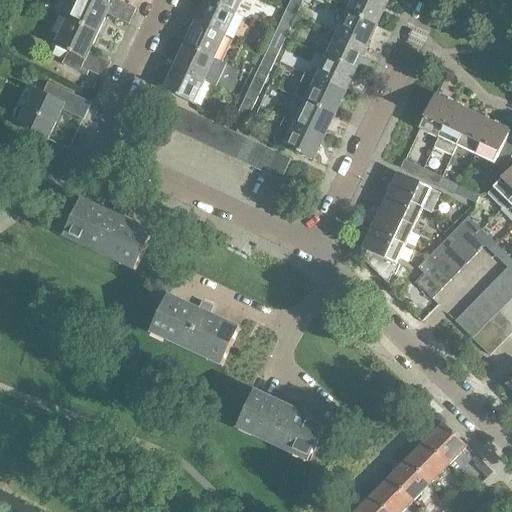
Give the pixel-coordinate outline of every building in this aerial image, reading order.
[(77,0),(68,19),(99,34),(108,14),(129,24),(130,25),(136,10),(136,9),(115,0),(77,0)] [(207,0),(207,1),(235,14),(241,1),(243,1),(243,0),(207,0)] [(296,15),(302,4),(294,0),(291,0),(286,11),(296,15)] [(382,10),(386,3),(379,0),(354,0),(349,13),(376,26),(383,11),(382,10)] [(198,14),(194,23),(226,38),(230,29),(229,28),(235,14),(207,1),(200,15),(198,14)] [(291,26),(296,15),(286,11),(281,21),(291,26)] [(370,40),(376,26),(349,13),(342,26),(342,25),(337,35),(365,48),(368,40),(370,40)] [(90,53),(99,34),(68,19),(55,47),(68,53),(63,64),(63,63),(62,65),(87,76),(88,75),(87,75),(89,71),(104,78),(111,63),(90,53)] [(286,38),(291,26),(281,21),(275,33),(286,38)] [(192,33),(185,46),(214,60),(214,59),(220,46),(221,47),(226,38),(194,23),(189,32),(192,33)] [(281,49),(286,38),(275,33),(270,44),(281,49)] [(361,56),(365,48),(337,35),(333,43),(334,44),(327,58),(355,71),(362,56),(361,56)] [(275,61),(281,49),(270,44),(265,56),(275,61)] [(177,59),(173,68),(205,83),(205,82),(215,87),(225,64),(214,59),(214,60),(185,46),(179,60),(177,59)] [(270,72),(275,61),(265,56),(260,67),(270,72)] [(348,86),(355,71),(327,58),(321,72),(320,71),(316,80),(344,93),(347,85),(348,86)] [(264,83),(270,72),(260,67),(254,79),(264,83)] [(171,77),(164,92),(193,105),(199,91),(201,91),(205,83),(173,68),(169,76),(171,77)] [(344,93),(316,80),(305,75),(295,98),(306,103),(334,116),(341,101),(340,101),(344,93)] [(259,94),(264,83),(254,79),(249,89),(259,94)] [(62,109),(84,119),(92,103),(48,82),(43,93),(34,89),(17,126),(48,140),(62,109)] [(254,106),(259,94),(249,89),(244,101),(254,106)] [(454,105),(435,97),(419,130),(438,139),(454,105)] [(249,117),(254,106),(244,101),(239,112),(249,117)] [(327,131),(334,116),(306,103),(300,116),(299,116),(295,125),(323,138),(326,131),(327,131)] [(453,157),(457,148),(473,114),(454,105),(438,139),(439,139),(434,148),(453,157)] [(179,133),(189,113),(178,107),(168,128),(179,133)] [(244,128),(249,117),(239,112),(233,123),(244,128)] [(191,139),(200,118),(189,113),(179,133),(191,139)] [(476,157),(492,123),(473,114),(457,148),(476,157)] [(202,144),(212,123),(200,118),(191,139),(202,144)] [(319,146),(323,138),(295,125),(284,120),(274,143),(313,161),(320,147),(319,146)] [(213,149),(223,128),(212,123),(202,144),(213,149)] [(511,132),(492,123),(476,157),(506,171),(511,157),(511,146),(505,144),(511,132)] [(225,155),(234,134),(223,128),(213,149),(225,155)] [(236,160),(246,139),(234,134),(225,155),(236,160)] [(247,165),(257,144),(246,139),(236,160),(247,165)] [(259,171),(268,150),(257,144),(247,165),(259,171)] [(270,176),(280,155),(268,150),(259,171),(270,176)] [(281,181),(291,160),(280,155),(270,176),(281,181)] [(420,168),(404,160),(400,168),(416,176),(420,168)] [(511,170),(488,195),(503,209),(509,204),(511,200),(511,170)] [(438,186),(442,178),(427,171),(423,179),(438,186)] [(440,194),(398,174),(389,193),(422,209),(422,210),(431,214),(440,194)] [(457,185),(442,178),(438,186),(453,193),(457,185)] [(464,188),(460,196),(476,204),(480,196),(464,188)] [(422,209),(389,193),(380,212),(414,228),(422,210),(422,209)] [(511,200),(509,204),(503,209),(501,211),(511,220),(511,200)] [(112,216),(82,202),(65,238),(136,272),(153,235),(123,221),(127,212),(116,207),(112,216)] [(414,228),(380,212),(371,231),(405,246),(414,228)] [(468,217),(462,224),(468,229),(474,235),(479,229),(468,217)] [(457,241),(459,238),(468,229),(462,224),(451,235),(457,241)] [(485,246),(474,235),(468,229),(459,238),(476,255),(485,246)] [(491,240),(479,229),(474,235),(485,246),(491,240)] [(405,246),(371,231),(362,250),(367,252),(363,260),(387,284),(392,275),(394,276),(399,266),(397,264),(405,246)] [(450,247),(457,241),(451,235),(440,247),(446,252),(450,247)] [(476,255),(459,238),(457,241),(450,247),(468,264),(476,255)] [(497,245),(490,251),(502,262),(508,256),(497,245)] [(442,256),(446,252),(440,247),(429,258),(435,263),(442,256)] [(468,264),(450,247),(446,252),(442,256),(459,273),(468,264)] [(459,273),(442,256),(435,263),(433,265),(451,282),(459,273)] [(433,265),(435,263),(429,258),(419,269),(425,274),(433,265)] [(451,282),(433,265),(425,274),(442,291),(451,282)] [(511,271),(508,268),(499,277),(511,289),(511,271)] [(442,291),(425,274),(416,283),(433,300),(442,291)] [(511,300),(511,289),(499,277),(491,286),(509,304),(511,300)] [(509,304),(491,286),(482,295),(500,313),(509,304)] [(500,313),(482,295),(473,304),(491,322),(500,313)] [(240,331),(239,331),(209,317),(214,308),(203,303),(198,311),(169,297),(151,334),(223,368),(240,331)] [(491,322),(473,304),(465,313),(483,331),(491,322)] [(511,324),(511,306),(509,304),(500,313),(511,324)] [(483,331),(465,313),(456,322),(474,340),(483,331)] [(511,333),(511,324),(500,313),(491,322),(508,338),(511,333)] [(508,338),(491,322),(483,331),(499,347),(508,338)] [(499,347),(483,331),(474,340),(491,356),(499,347)] [(327,426),(326,426),(296,412),(300,403),(290,398),(286,407),(256,393),(238,429),(310,463),(327,426)] [(467,447),(444,424),(426,442),(450,466),(467,447)] [(450,466),(426,442),(408,461),(432,484),(450,466)] [(432,484),(408,461),(390,479),(414,502),(432,484)] [(403,511),(414,502),(390,479),(372,497),(387,511),(403,511)] [(387,511),(372,497),(357,511),(387,511)]
